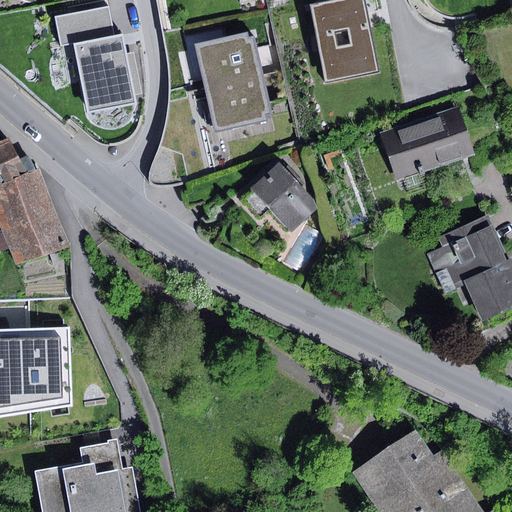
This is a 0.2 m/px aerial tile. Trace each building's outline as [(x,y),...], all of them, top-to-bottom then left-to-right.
[(327,81),(379,70),(363,0),(329,0),(330,4),(312,7),(327,81)] [(74,44),(115,36),(109,7),(56,18),(62,47),(74,44)] [(88,113),(137,104),(135,96),(127,54),(123,34),(115,36),(74,44),(88,113)] [(196,45),(205,88),(263,75),(254,36),(249,38),(248,34),(196,45)] [(134,53),(127,54),(135,96),(142,94),(134,53)] [(263,75),(205,88),(215,133),(265,122),(263,115),(272,113),(263,75)] [(380,135),(396,182),(420,174),(475,156),(469,140),(459,109),(380,135)] [(469,140),(475,156),(478,166),(505,155),(496,130),(469,140)] [(164,135),(151,171),(170,178),(184,142),(164,135)] [(0,190),(28,175),(9,138),(0,141),(0,190)] [(312,198),(275,159),(247,186),(252,192),(245,199),(261,216),(269,208),(292,232),(317,208),(312,198)] [(0,228),(15,265),(71,246),(40,169),(28,175),(0,190),(0,228)] [(420,174),(396,182),(399,192),(423,184),(420,174)] [(230,192),(203,201),(208,217),(236,208),(230,192)] [(464,287),(479,320),(511,305),(511,258),(507,260),(487,215),(438,238),(442,248),(427,254),(446,295),(464,287)] [(63,328),(0,327),(0,411),(68,401),(63,328)] [(495,511),(492,508),(486,511),(443,449),(432,458),(414,432),(351,474),(376,511),(495,511)] [(140,511),(132,468),(123,469),(118,440),(80,447),(83,462),(34,471),(41,511),(140,511)]
